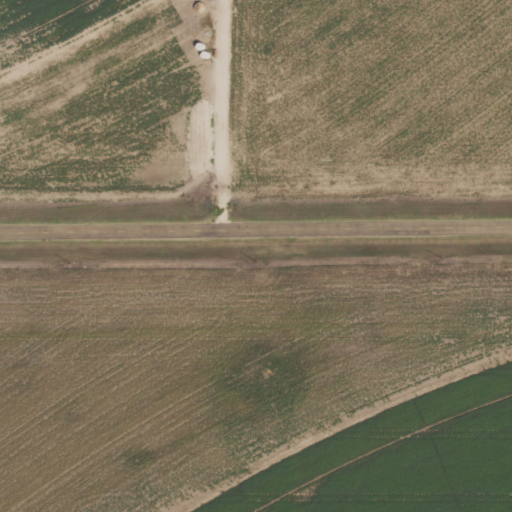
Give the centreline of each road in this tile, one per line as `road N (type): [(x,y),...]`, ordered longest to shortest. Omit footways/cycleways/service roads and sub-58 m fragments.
road 1 (secondary): [(0,236),(511,231)]
road 2 (residential): [(205,234),(207,0)]
